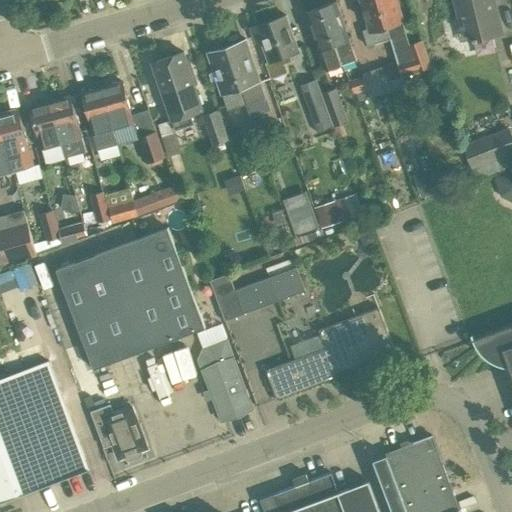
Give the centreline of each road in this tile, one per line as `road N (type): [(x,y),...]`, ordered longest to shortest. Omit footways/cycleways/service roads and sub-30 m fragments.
road 1 (unclassified): [(505,511),(468,419),(454,404),(420,394),(100,511)]
road 2 (unclassified): [(9,57),(203,0)]
